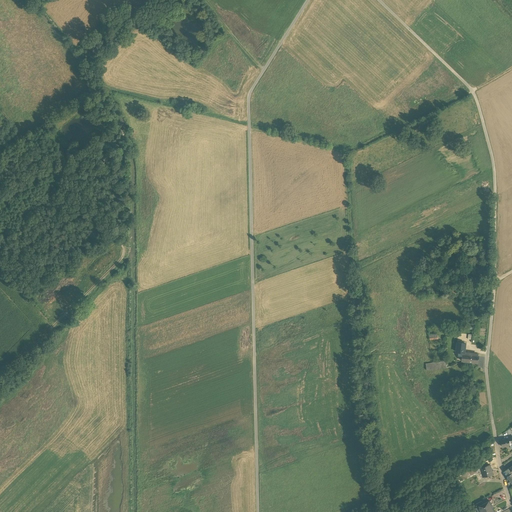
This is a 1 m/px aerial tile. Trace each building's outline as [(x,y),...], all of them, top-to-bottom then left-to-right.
[(466,344),(457,343),(456,352),(462,352),(465,353),(466,344)] [(465,353),(462,352),(462,361),(478,363),(479,356),(477,356),(477,354),(465,353)] [(446,361),(426,364),(427,370),(447,368),(446,361)] [(511,437),(509,438),(501,439),(502,446),(510,445),(510,447),(511,446),(511,437)] [(490,465),(480,467),(482,473),(483,473),(484,477),(492,475),(491,470),(490,470),(489,465),(490,465)] [(472,470),(457,477),(460,482),(474,475),(472,470)] [(483,504),(477,507),(478,507),(481,511),(491,507),(490,505),(491,504),(489,501),(483,504)]
